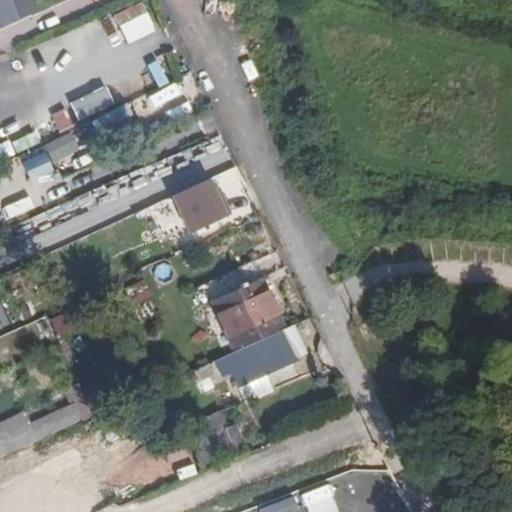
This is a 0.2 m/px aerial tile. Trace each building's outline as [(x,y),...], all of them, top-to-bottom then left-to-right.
[(0,0),(0,27),(17,21),(9,0),(0,0)] [(112,13),(125,44),(154,31),(142,1),(112,13)] [(168,192),(184,233),(230,215),(214,174),(168,192)] [(212,303),(232,347),(281,326),(253,261),(194,288),(202,307),(212,303)] [(132,306),(152,295),(142,278),(122,288),(132,306)] [(50,318),(55,333),(70,329),(65,313),(50,318)] [(283,331),(294,359),(304,355),(291,327),(283,331)] [(294,359),(283,331),(196,369),(199,378),(228,366),(237,386),(295,362),(294,359)] [(23,411),(0,420),(0,456),(79,422),(71,404),(28,422),(23,411)] [(180,468),(231,449),(225,436),(234,433),(231,426),(172,447),(180,468)] [(225,436),(231,449),(239,445),(234,433),(225,436)] [(180,468),(172,447),(170,441),(107,468),(121,504),(185,478),(180,468)] [(46,511),(56,511),(69,508),(64,491),(42,497),(46,511)]
